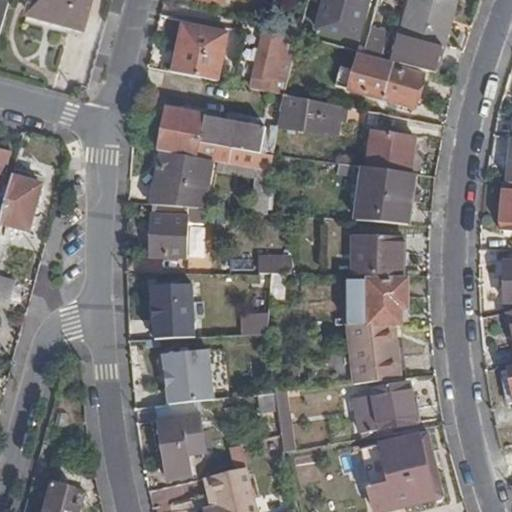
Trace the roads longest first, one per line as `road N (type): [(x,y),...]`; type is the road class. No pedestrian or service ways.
road 1 (residential): [(490,511),(450,322),(456,159),(505,0)]
road 2 (unclassified): [(0,479),(32,358),(61,329),(100,311)]
road 3 (residential): [(100,311),(121,511)]
road 4 (residential): [(104,124),(100,311)]
road 5 (residential): [(138,0),(104,124)]
